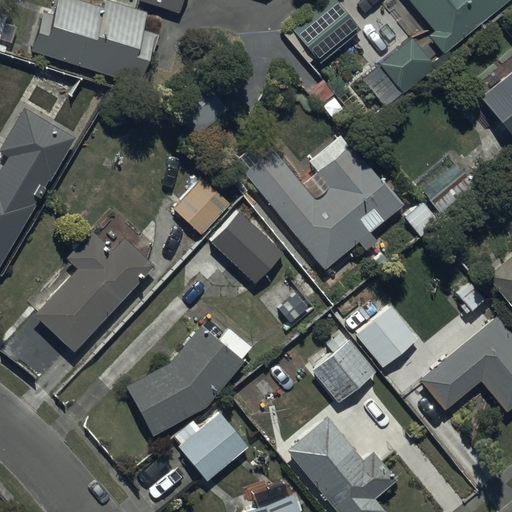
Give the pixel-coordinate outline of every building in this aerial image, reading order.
[(41,8),(27,46),(135,80),(151,29),(138,25),(143,8),(118,0),(100,0),(99,5),(84,0),(51,0),(48,10),(41,8)] [(145,0),(176,8),(178,0),(145,0)] [(318,0),(289,23),(317,58),(357,26),(335,0),(318,0)] [(441,48),(496,0),(409,0),(431,25),(425,30),(441,48)] [(2,21),(5,12),(0,10),(0,48),(2,50),(5,38),(11,40),(16,25),(2,21)] [(432,61),(408,33),(375,61),(399,89),(432,61)] [(511,62),(476,92),(511,135),(511,62)] [(224,105),(199,72),(166,98),(192,131),(224,105)] [(0,254),(72,132),(21,103),(0,137),(0,148),(5,152),(0,160),(0,254)] [(258,132),(231,155),(321,264),(355,236),(363,246),(375,236),(367,227),(399,201),(337,129),(305,157),(313,167),(298,180),(258,132)] [(461,168),(425,194),(437,210),(473,184),(461,168)] [(227,200),(199,174),(170,203),(197,230),(227,200)] [(420,197),(401,212),(417,233),(437,217),(420,197)] [(29,309),(69,345),(150,260),(121,232),(109,245),(88,225),(63,253),(73,262),(29,309)] [(511,246),(483,271),(511,306),(511,246)] [(288,269),(255,296),(283,330),(316,304),(288,269)] [(467,278),(453,288),(461,299),(457,302),(463,310),(481,295),(467,278)] [(387,302),(353,330),(380,362),(413,334),(387,302)] [(511,332),(493,310),(416,375),(442,405),(476,376),(503,407),(511,399),(511,332)] [(167,356),(122,380),(148,430),(203,401),(241,354),(197,320),(167,356)] [(309,364),(308,362),(304,365),(308,370),(311,369),(335,398),(372,367),(346,335),(342,338),(336,330),(323,340),(329,347),(309,364)] [(244,443),(215,407),(196,425),(191,418),(173,432),(178,439),(176,442),(203,476),(244,443)] [(323,411),(283,444),(338,511),(375,511),(382,506),(371,493),(393,475),(370,446),(359,455),(323,411)] [(298,511),(291,488),(231,508),(232,511),(298,511)]
